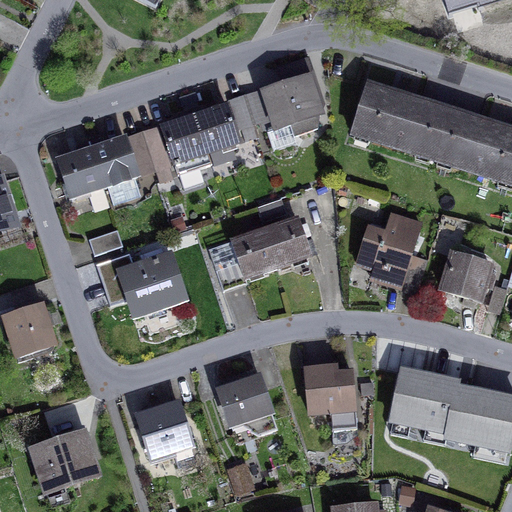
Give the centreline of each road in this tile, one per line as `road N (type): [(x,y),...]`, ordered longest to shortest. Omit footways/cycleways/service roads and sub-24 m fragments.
road 1 (residential): [(511,359),(387,324),(334,322),(273,331),(122,385),(106,380),(93,362),(17,132)]
road 2 (residential): [(17,132),(321,36),(511,89)]
road 3 (residential): [(17,132),(24,70),(60,0)]
